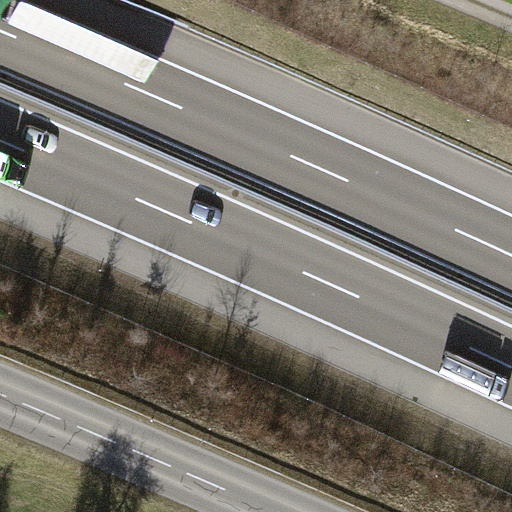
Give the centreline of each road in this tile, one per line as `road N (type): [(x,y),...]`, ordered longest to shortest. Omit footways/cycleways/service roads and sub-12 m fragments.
road 1 (motorway): [(0,141),(511,367)]
road 2 (motorway): [(511,254),(0,30)]
road 3 (tertiary): [(259,511),(0,398)]
